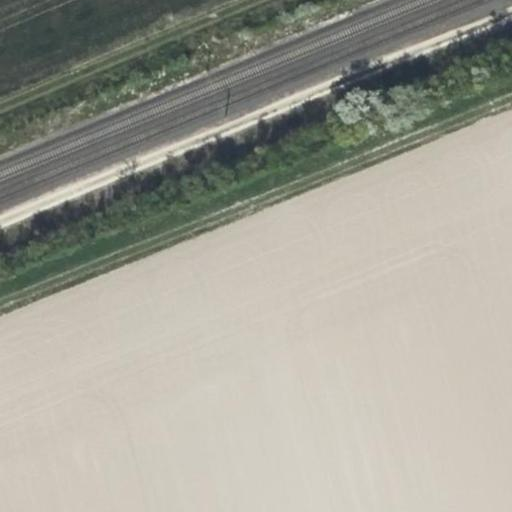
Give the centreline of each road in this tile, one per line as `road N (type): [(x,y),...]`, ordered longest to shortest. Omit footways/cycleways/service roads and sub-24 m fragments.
road 1 (track): [(511,99),(0,307)]
road 2 (track): [(0,124),(292,0)]
